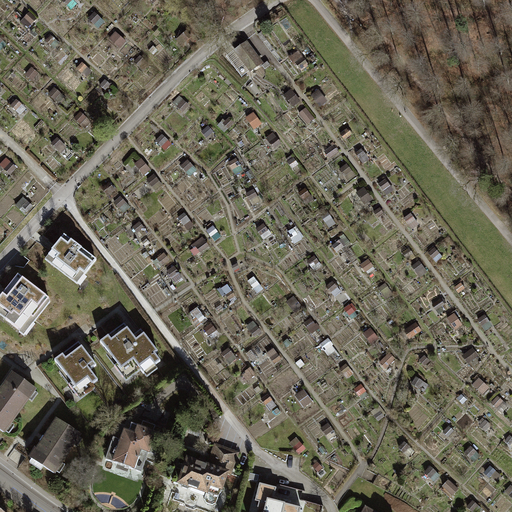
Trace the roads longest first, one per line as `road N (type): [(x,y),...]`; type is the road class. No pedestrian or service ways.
road 1 (track): [(242,22),(511,370)]
road 2 (track): [(314,0),(511,239)]
road 3 (unclassified): [(62,193),(206,50),(277,0)]
road 4 (track): [(225,410),(62,193)]
